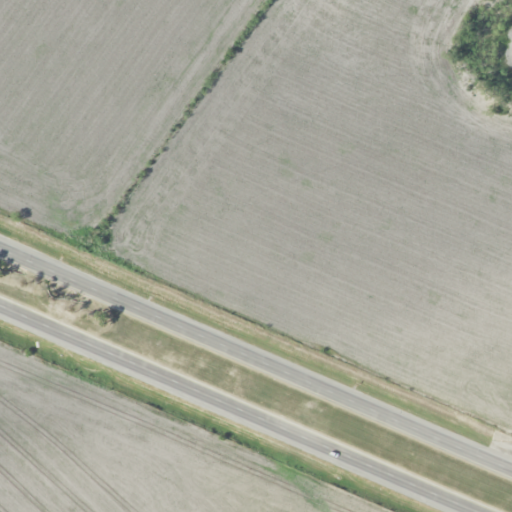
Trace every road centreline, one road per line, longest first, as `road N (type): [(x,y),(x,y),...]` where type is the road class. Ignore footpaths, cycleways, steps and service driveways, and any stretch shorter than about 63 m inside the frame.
road 1 (tertiary): [(511,465),(0,249)]
road 2 (tertiary): [(0,303),(486,511)]
